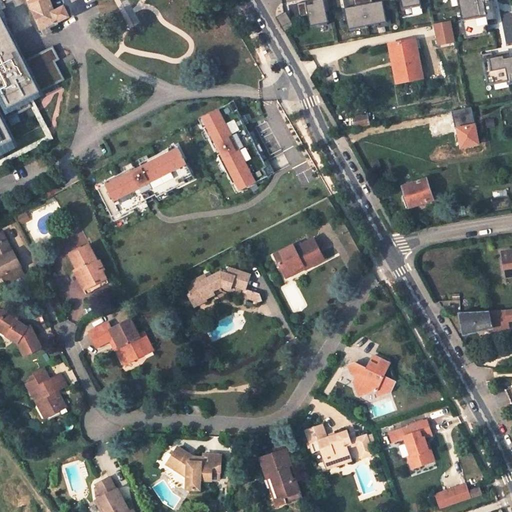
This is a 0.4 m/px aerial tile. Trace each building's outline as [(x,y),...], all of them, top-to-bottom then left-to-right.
[(30,0),(41,28),(48,25),(52,32),(61,28),(58,22),(70,16),(65,7),(54,12),(48,0),(30,0)] [(328,23),(323,0),(316,0),(312,1),(313,4),(306,6),(305,2),(296,4),(299,18),(308,16),(310,27),(326,24),(328,23)] [(344,9),(348,30),(349,30),(366,27),(367,26),(361,0),(352,0),(354,7),(344,9)] [(361,0),(367,26),(377,24),(386,23),(382,1),(372,3),(371,0),(361,0)] [(400,0),(402,8),(403,8),(420,5),(419,0),(400,0)] [(458,0),(465,37),(487,33),(485,26),(496,24),(493,9),(486,10),(484,2),(492,1),(493,0),(458,0)] [(385,1),(382,1),(386,23),(377,24),(378,27),(389,25),(385,1)] [(486,10),(493,9),(492,1),(484,2),(486,10)] [(0,10),(0,146),(14,140),(4,121),(32,107),(28,98),(32,96),(63,81),(54,62),(56,61),(49,48),(25,60),(0,10)] [(285,14),(276,19),(283,32),(292,27),(285,14)] [(452,42),(448,22),(434,26),(438,45),(452,42)] [(48,25),(41,28),(45,35),(52,32),(48,25)] [(424,79),(416,41),(394,46),(398,66),(393,67),(397,84),(424,79)] [(54,45),(49,48),(56,61),(60,59),(54,45)] [(389,47),(393,67),(398,66),(394,46),(389,47)] [(508,80),(508,83),(511,82),(511,48),(510,49),(511,59),(511,60),(506,62),(504,55),(493,58),(491,52),(480,54),(481,60),(483,60),(488,84),(508,80)] [(56,61),(54,62),(63,81),(65,79),(56,61)] [(32,96),(28,98),(32,107),(48,136),(0,160),(0,165),(54,138),(32,96)] [(230,103),(203,117),(207,126),(204,127),(206,131),(210,138),(215,149),(221,147),(223,152),(218,155),(222,163),(226,170),(233,184),(236,182),(240,190),(271,175),(264,161),(239,110),(235,112),(230,103)] [(126,171),(104,182),(106,184),(98,188),(112,217),(120,213),(122,215),(138,207),(147,202),(148,202),(146,200),(153,196),(156,195),(157,197),(158,197),(167,192),(186,182),(185,179),(193,175),(178,147),(170,152),(169,149),(149,159),(141,163),(140,163),(143,169),(137,171),(135,166),(134,167),(126,171)] [(268,159),(264,161),(271,175),(274,173),(271,167),(268,159)] [(193,175),(185,179),(186,182),(187,183),(195,179),(193,175)] [(426,178),(402,186),(410,207),(434,199),(426,178)] [(167,192),(158,197),(160,200),(169,196),(167,192)] [(147,202),(138,207),(140,211),(149,206),(147,202)] [(26,211),(18,215),(22,222),(29,218),(26,211)] [(7,232),(0,235),(0,258),(1,260),(0,259),(0,268),(4,277),(7,276),(10,282),(28,274),(24,265),(25,265),(19,251),(17,252),(7,232)] [(324,259),(314,238),(296,247),(294,244),(275,254),(282,268),(287,265),(290,271),(305,264),(307,268),(324,259)] [(107,278),(90,243),(71,252),(78,267),(80,266),(90,285),(107,278)] [(511,275),(511,249),(502,251),(506,276),(511,275)] [(290,271),(292,275),(307,268),(305,264),(290,271)] [(287,265),(282,268),(287,278),(292,275),(290,271),(287,265)] [(243,290),(249,275),(229,267),(225,273),(220,271),(206,278),(205,275),(187,284),(191,292),(188,293),(195,305),(215,295),(214,293),(223,288),(225,292),(237,297),(240,289),(243,290)] [(258,299),(259,297),(243,290),(240,289),(237,297),(236,298),(249,303),(258,299)] [(487,311),(492,325),(492,328),(509,327),(507,319),(506,319),(504,310),(487,311)] [(461,334),(471,331),(492,325),(487,311),(460,313),(461,334)] [(11,315),(0,312),(0,332),(8,338),(9,337),(18,344),(24,357),(41,349),(31,329),(28,330),(21,324),(22,323),(11,315)] [(141,336),(133,319),(113,327),(110,322),(101,326),(109,341),(114,339),(117,337),(121,345),(118,346),(128,366),(146,357),(143,351),(152,347),(145,334),(141,336)] [(155,353),(152,347),(143,351),(146,357),(155,353)] [(357,363),(348,366),(351,376),(356,378),(354,383),(356,390),(366,394),(375,391),(377,396),(389,393),(394,382),(382,376),(388,364),(372,356),(366,368),(357,363)] [(40,380),(31,385),(38,400),(43,398),(51,416),(61,411),(60,408),(66,405),(62,396),(60,397),(58,392),(68,388),(63,375),(53,380),(47,369),(37,374),(40,380)] [(427,419),(400,428),(409,454),(406,455),(411,467),(433,459),(426,435),(432,433),(427,419)] [(323,425),(306,430),(313,452),(321,450),(327,469),(338,465),(337,462),(351,458),(348,449),(347,445),(352,444),(351,441),(347,431),(327,438),(323,425)] [(367,435),(351,441),(352,444),(347,445),(348,449),(358,445),(362,458),(374,454),(367,435)] [(192,455),(178,445),(167,459),(186,473),(186,486),(199,487),(200,478),(210,479),(211,468),(219,469),(220,453),(203,452),(203,456),(192,455)] [(261,458),(267,476),(271,475),(277,495),(282,493),(284,501),(299,496),(294,478),(291,479),(287,468),(291,467),(286,450),(261,458)] [(267,476),(273,496),(277,495),(271,475),(267,476)] [(109,477),(98,484),(104,495),(97,499),(103,510),(105,509),(106,511),(134,511),(131,506),(128,508),(123,499),(117,488),(116,489),(109,477)] [(468,484),(437,494),(442,509),(473,498),(468,484)] [(482,495),(479,485),(470,488),(473,498),(482,495)] [(273,496),(275,504),(284,501),(282,493),(277,495),(273,496)]
